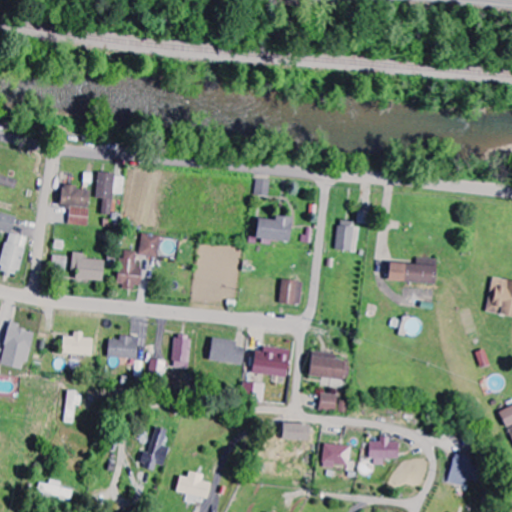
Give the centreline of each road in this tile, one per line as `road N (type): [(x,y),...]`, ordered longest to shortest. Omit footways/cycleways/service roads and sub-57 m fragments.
road 1 (residential): [(332,183),(0,137)]
road 2 (tertiary): [(303,323),(88,305),(0,289)]
road 3 (residential): [(303,323),(303,409),(419,439),(434,464),(416,511)]
road 4 (residential): [(303,409),(148,408),(129,423),(124,456)]
road 5 (tertiary): [(511,191),(359,176),(332,183)]
road 6 (residential): [(36,298),(53,149)]
road 7 (tertiary): [(332,183),(314,309),(303,323)]
